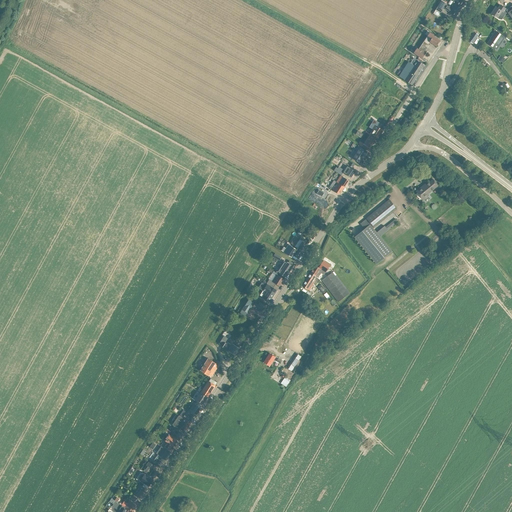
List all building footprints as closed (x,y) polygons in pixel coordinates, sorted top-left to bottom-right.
[(447,6),(445,9),(452,14),(456,16),(466,2),(463,0),(456,0),(456,1),(454,0),(452,0),(448,7),(447,6)] [(442,10),(446,4),(441,1),(437,7),(442,10)] [(511,5),(506,10),(506,9),(504,7),(500,5),(498,9),(496,7),(491,14),(499,19),(502,20),(503,18),(502,16),(499,15),(501,11),(503,13),(505,11),(506,13),(508,13),(511,18),(511,5)] [(417,48),(414,53),(418,56),(422,59),(431,46),(429,44),(430,42),(436,46),(440,41),(436,38),(433,36),(434,35),(429,32),(427,31),(425,34),(428,35),(418,49),(417,48)] [(503,41),(505,38),(496,31),(491,37),(492,38),(488,44),(496,49),(497,50),(499,46),(497,44),(500,40),(503,41)] [(478,35),(473,32),(468,40),(473,44),(478,35)] [(409,62),(399,77),(407,82),(411,85),(424,65),(420,62),(417,60),(414,65),(411,64),(409,62)] [(368,151),(382,130),(378,127),(376,125),(370,134),(367,132),(358,145),(368,151)] [(356,151),(352,158),(360,163),(368,152),(359,146),(356,151)] [(351,169),(347,166),(346,167),(345,166),(343,169),(339,167),(338,168),(336,167),(334,170),(342,175),(343,172),(347,175),(351,178),(355,171),(351,169)] [(339,195),(349,181),(341,175),(337,181),(335,180),(329,188),(339,195)] [(422,199),(438,185),(433,179),(426,185),(423,188),(421,187),(416,191),(422,199)] [(374,228),(392,213),(397,209),(389,199),(366,218),(366,219),(371,224),(371,225),(373,227),(374,228)] [(308,226),(310,222),(300,215),(304,223),(308,226)] [(366,219),(360,224),(364,229),(370,224),(371,224),(366,219)] [(396,219),(386,228),(388,230),(398,222),(396,219)] [(373,227),(371,225),(370,224),(364,229),(354,237),(377,264),(392,252),(372,228),(373,227)] [(308,242),(301,237),(298,241),(294,238),(291,244),(298,248),(302,251),(308,242)] [(297,250),(289,244),(284,252),(287,255),(292,257),(294,254),(298,257),(302,251),(298,248),(297,250)] [(288,263),(284,260),(277,272),(281,275),(285,277),(294,264),(289,261),(288,263)] [(316,266),(311,273),(316,276),(318,278),(318,277),(321,273),(324,275),(330,265),(323,261),(319,268),(316,266)] [(280,286),(284,279),(277,275),(278,274),(273,271),(272,273),(272,274),(269,279),(269,280),(267,283),(274,287),(276,284),(280,286)] [(338,302),(350,293),(333,271),(322,280),(338,302)] [(304,284),(302,286),(304,287),(309,291),(314,283),(316,284),(319,279),(315,277),(316,276),(311,273),(304,284)] [(267,283),(264,281),(262,283),(266,286),(263,290),(260,295),(263,297),(266,299),(270,302),(277,290),(273,288),(274,287),(267,283)] [(320,285),(318,288),(324,293),(326,290),(320,285)] [(254,303),(249,299),(242,310),(248,313),(254,303)] [(267,306),(262,304),(260,302),(258,304),(255,303),(252,307),(257,310),(262,314),(267,306)] [(223,346),(228,338),(224,336),(219,344),(223,346)] [(226,343),(223,347),(231,352),(235,355),(240,348),(239,348),(240,346),(237,343),(235,346),(233,344),(231,346),(226,343)] [(271,362),(275,357),(270,353),(268,356),(267,358),(266,358),(266,359),(271,362)] [(294,367),(299,360),(294,357),(290,364),(294,367)] [(211,377),(218,366),(216,364),(209,359),(201,371),(211,377)] [(286,387),(290,380),(285,377),(281,383),(286,387)] [(203,404),(215,385),(209,381),(204,388),(201,386),(198,391),(201,392),(196,400),(203,404)] [(183,410),(179,416),(180,416),(183,418),(184,417),(187,419),(191,422),(191,423),(196,416),(201,408),(202,405),(198,402),(196,401),(195,404),(192,402),(191,404),(193,405),(189,411),(188,411),(187,412),(183,410)] [(186,430),(191,423),(180,416),(173,425),(176,427),(180,430),(182,427),(186,430)] [(179,441),(183,434),(179,431),(176,429),(171,436),(179,441)] [(171,436),(170,435),(166,441),(168,442),(165,447),(172,452),(179,441),(171,436)] [(171,453),(167,450),(164,448),(158,459),(156,458),(154,461),(160,465),(164,459),(166,460),(170,454),(171,453)] [(141,468),(141,469),(147,473),(154,478),(159,472),(154,469),(156,466),(153,465),(149,462),(146,460),(146,462),(141,468)] [(149,486),(150,484),(153,480),(142,472),(138,479),(149,486)] [(141,499),(147,489),(139,484),(137,488),(138,489),(134,495),(141,499)] [(115,501),(112,506),(119,511),(120,509),(122,506),(115,501)] [(132,511),(137,505),(129,501),(125,507),(132,511)]
